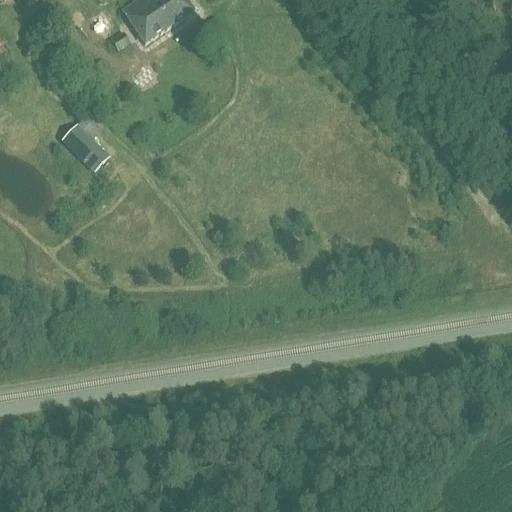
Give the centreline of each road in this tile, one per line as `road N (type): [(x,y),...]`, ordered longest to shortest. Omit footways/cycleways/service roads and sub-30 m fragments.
road 1 (track): [(0,509),(51,451),(501,396)]
road 2 (track): [(117,294),(471,242),(495,216)]
road 3 (track): [(302,0),(511,231)]
road 4 (track): [(117,294),(58,266),(0,207)]
